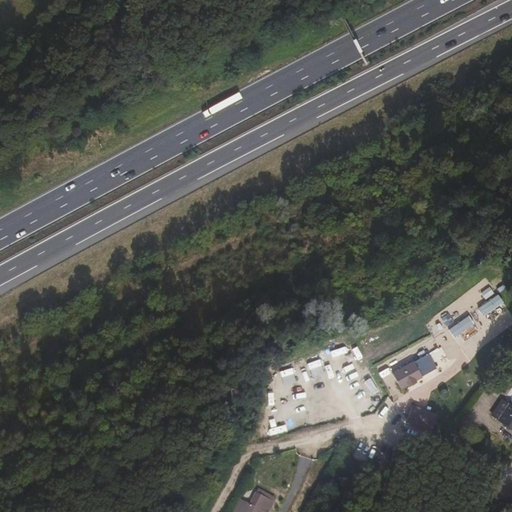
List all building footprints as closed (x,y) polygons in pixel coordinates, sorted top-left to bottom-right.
[(499,295),(479,305),(484,315),(504,305),(499,295)] [(468,320),(448,331),(453,339),(472,329),(468,320)] [(336,350),(343,365),(354,361),(347,345),(336,350)] [(431,353),(414,362),(421,376),(438,366),(431,353)] [(411,363),(392,373),(400,387),(419,377),(411,363)] [(442,410),(423,401),(418,409),(437,419),(442,410)] [(333,404),(321,407),(325,422),(336,419),(333,404)] [(293,407),(282,409),(285,424),(296,422),(293,407)] [(511,409),(497,421),(511,431),(511,409)] [(268,511),(274,501),(256,492),(250,504),(240,499),(233,511),(268,511)]
